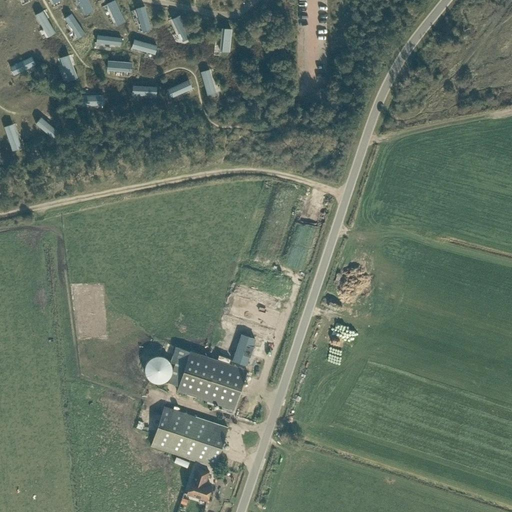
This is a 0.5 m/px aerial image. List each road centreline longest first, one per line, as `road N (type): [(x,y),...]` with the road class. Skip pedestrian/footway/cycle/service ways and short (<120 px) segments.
road 1 (unclassified): [(241,511),(376,109),(401,58),(448,0)]
road 2 (track): [(43,0),(78,57),(105,78),(153,78),(178,67),(193,74),(212,124),(271,130),(314,89)]
road 3 (track): [(0,216),(232,171),(281,175),(346,197)]
